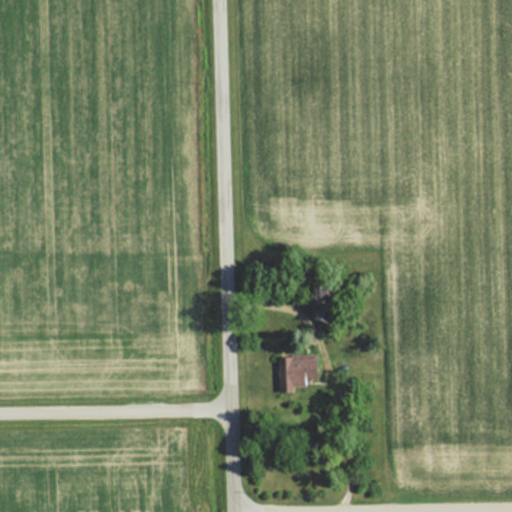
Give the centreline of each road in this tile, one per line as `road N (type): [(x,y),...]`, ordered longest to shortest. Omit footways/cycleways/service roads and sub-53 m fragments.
road 1 (tertiary): [(235,511),(215,0)]
road 2 (residential): [(0,411),(230,410)]
road 3 (residential): [(367,511),(511,509)]
